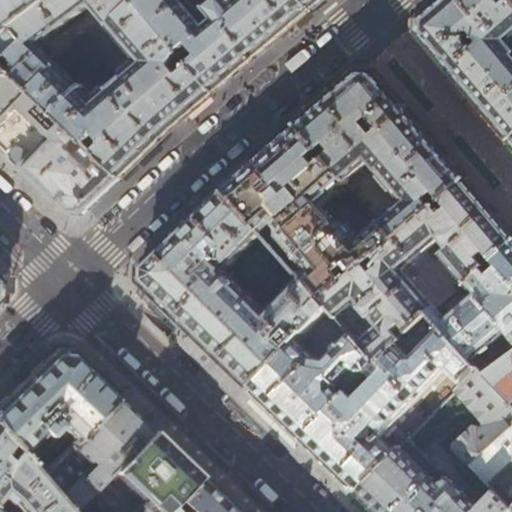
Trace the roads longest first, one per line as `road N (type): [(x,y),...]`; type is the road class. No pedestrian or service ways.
road 1 (residential): [(69,281),(376,0)]
road 2 (residential): [(305,511),(69,281)]
